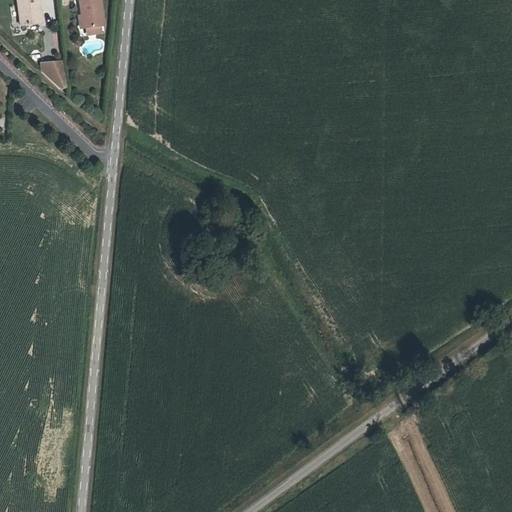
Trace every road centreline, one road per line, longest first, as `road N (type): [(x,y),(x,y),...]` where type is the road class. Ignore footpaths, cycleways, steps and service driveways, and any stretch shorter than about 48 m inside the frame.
road 1 (unclassified): [(80,511),(129,0)]
road 2 (unclassified): [(245,511),(511,318)]
